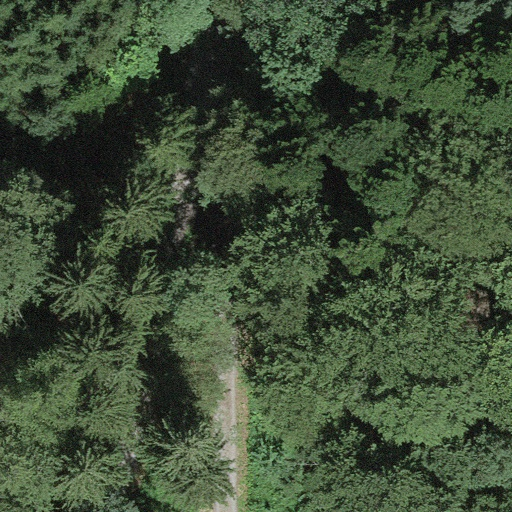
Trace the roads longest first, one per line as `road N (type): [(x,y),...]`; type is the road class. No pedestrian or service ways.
road 1 (track): [(102,511),(133,441),(149,372),(208,2)]
road 2 (track): [(231,511),(219,76),(208,0)]
road 3 (track): [(208,2),(24,281),(0,340)]
